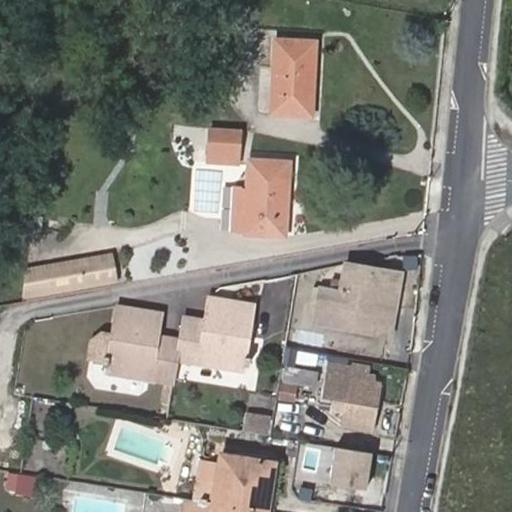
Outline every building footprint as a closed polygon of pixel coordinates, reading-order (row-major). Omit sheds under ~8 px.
[(276,40),(274,109),(311,112),(314,42),(276,40)] [(209,163),(240,163),(241,131),(210,129),(209,163)] [(248,187),(246,230),(286,232),(289,162),(249,160),(248,187)] [(233,229),(246,230),(248,187),(235,185),(233,229)] [(113,254),(104,256),(28,270),(25,295),(102,281),(118,278),(113,254)] [(402,275),(346,265),(340,294),(322,291),(316,323),(390,337),(402,275)] [(212,319),(186,314),(182,336),(178,359),(248,372),(261,306),(216,297),(212,319)] [(170,312),(122,305),(108,370),(174,383),(178,359),(182,336),(166,334),(170,312)] [(346,410),(352,376),(367,379),(369,365),(354,362),(354,364),(330,360),(323,398),(334,400),(333,408),(345,411),(346,410)] [(317,385),(320,372),(287,366),(285,380),(317,385)] [(343,424),(374,430),(381,382),(367,379),(352,376),(346,410),(345,411),(343,424)] [(250,411),(247,429),(271,433),(274,414),(250,411)] [(371,454),(307,445),(302,482),(366,491),(371,454)] [(213,502),(269,511),(277,461),(222,453),(220,462),(201,459),(195,499),(213,502)] [(34,493),(36,473),(7,471),(5,491),(34,493)] [(269,511),(213,502),(195,499),(184,497),(181,511),(269,511)]
